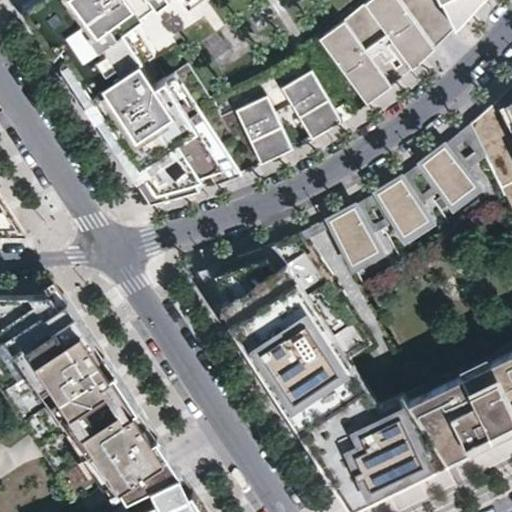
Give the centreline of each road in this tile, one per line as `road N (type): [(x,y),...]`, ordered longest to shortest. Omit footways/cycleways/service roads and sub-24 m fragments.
road 1 (residential): [(511,26),(439,101),(363,157),(196,226),(108,246)]
road 2 (residential): [(286,511),(108,246)]
road 3 (residential): [(108,246),(0,84)]
